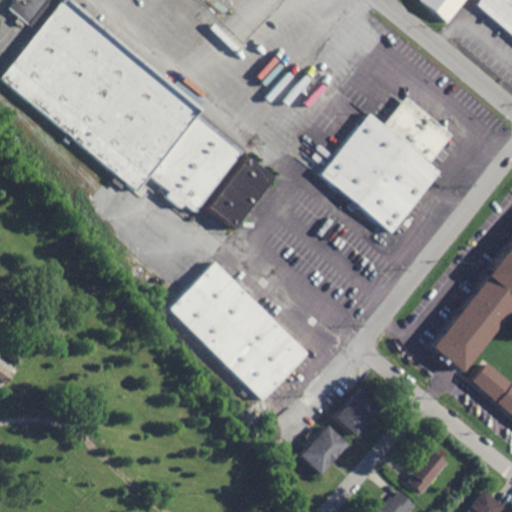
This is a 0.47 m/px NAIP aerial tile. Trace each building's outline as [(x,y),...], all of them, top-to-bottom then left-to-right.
[(0,67),(55,0),(67,0),(199,110),(195,114),(241,153),(239,155),(198,202),(189,212),(179,204),(176,209),(161,197),(165,190),(151,181),(138,197),(0,81),(0,67)] [(9,0),(45,0),(25,25),(3,8),(9,0)] [(47,5),(41,0),(22,24),(29,28),(47,5)] [(460,0),(444,21),(416,0),(460,0)] [(475,0),(511,0),(511,38),(472,4),(475,0)] [(401,95),(448,134),(425,163),(437,172),(386,231),(314,173),(364,113),(378,122),(401,95)] [(268,177),(239,155),(198,202),(226,227),(268,177)] [(458,372),(511,300),(511,233),(425,348),(458,372)] [(207,261),(302,355),(255,400),(161,307),(207,261)] [(12,363),(17,357),(8,350),(3,356),(12,363)] [(511,418),(511,387),(479,362),(464,383),(511,418)] [(349,435),(377,405),(357,385),(328,415),(349,435)] [(313,474),(342,443),(321,424),(293,454),(313,474)] [(442,460),(425,448),(402,481),(419,493),(442,460)] [(370,511),(404,511),(411,505),(394,488),(370,511)] [(493,511),(499,505),(476,489),(464,507),(471,511),(493,511)]
